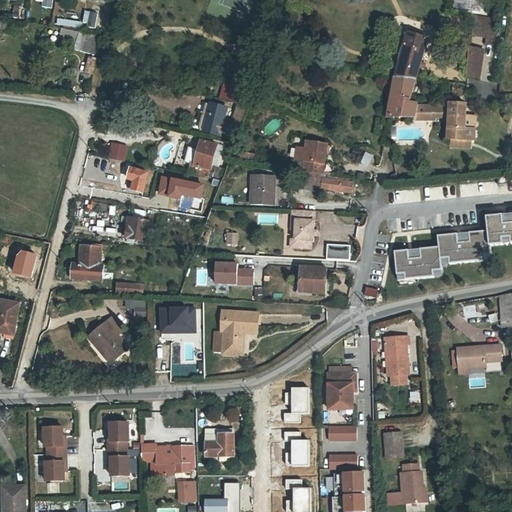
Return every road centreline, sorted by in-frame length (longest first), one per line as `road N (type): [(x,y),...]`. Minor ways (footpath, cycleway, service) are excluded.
road 1 (residential): [(0,98),(71,104),(86,118),(16,397)]
road 2 (residential): [(261,382),(362,316),(511,284)]
road 3 (residential): [(84,394),(261,382)]
road 4 (residential): [(262,511),(261,382)]
